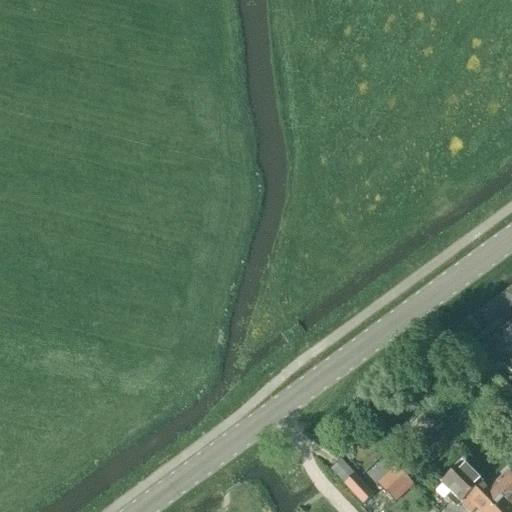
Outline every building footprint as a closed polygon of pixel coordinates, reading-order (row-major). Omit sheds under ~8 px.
[(363,505),(374,495),(341,460),(330,470),(363,505)] [(461,505),(482,484),(462,464),(441,485),(461,504),(461,505)] [(510,503),(511,500),(511,477),(508,473),(494,486),(506,498),(510,503)] [(395,504),(414,486),(405,476),(385,494),(395,504)] [(493,511),(506,498),(494,486),(489,491),(482,484),(461,505),(468,511),(474,511),(477,510),(478,511),(493,511)] [(511,511),(511,504),(510,503),(506,498),(493,511),(511,511)]
